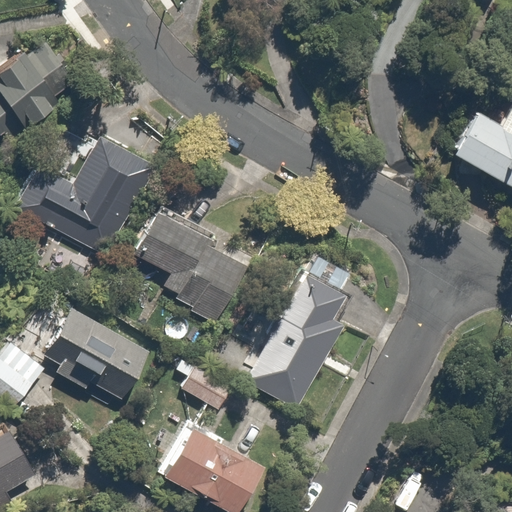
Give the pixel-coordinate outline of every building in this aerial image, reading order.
[(0,128),(17,147),(89,80),(45,33),(0,75),(0,128)] [(511,191),(511,108),(501,129),(482,118),(458,162),(511,191)] [(151,170),(92,142),(71,185),(38,170),(17,215),(109,259),(151,170)] [(158,217),(130,264),(163,282),(158,289),(223,327),(254,273),(158,217)] [(153,354),(75,307),(42,362),(96,394),(103,382),(128,396),(153,354)] [(329,356),(280,328),(246,388),(295,415),(329,356)] [(48,368),(7,340),(0,350),(0,401),(17,413),(48,368)] [(178,357),(170,372),(184,380),(178,390),(223,414),(237,389),(178,357)] [(0,493),(44,469),(12,413),(0,419),(0,493)] [(207,503),(202,511),(266,511),(284,478),(191,430),(165,482),(207,503)]
